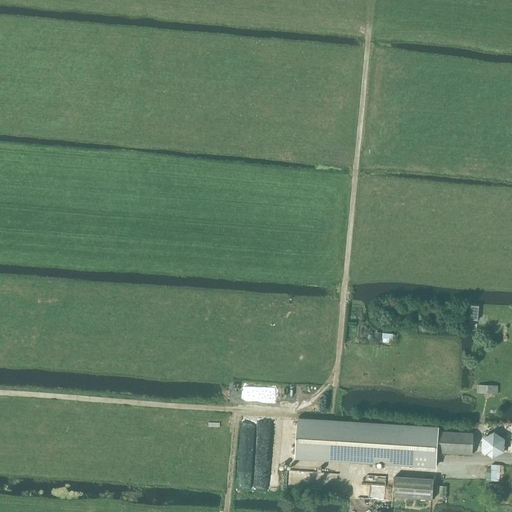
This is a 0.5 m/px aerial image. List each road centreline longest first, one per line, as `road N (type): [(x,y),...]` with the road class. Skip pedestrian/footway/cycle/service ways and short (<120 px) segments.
road 1 (track): [(373,0),(331,416),(238,410),(226,511)]
road 2 (track): [(238,410),(0,391)]
